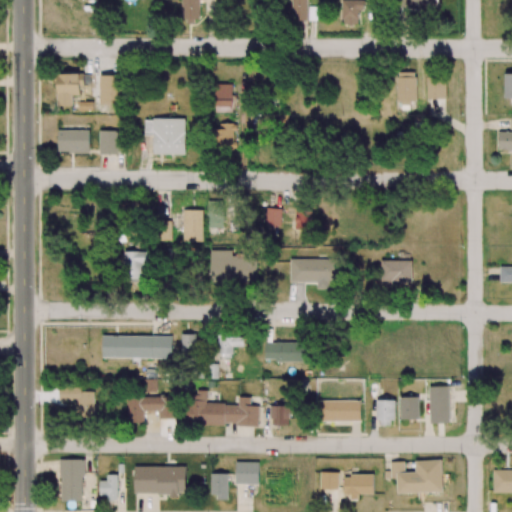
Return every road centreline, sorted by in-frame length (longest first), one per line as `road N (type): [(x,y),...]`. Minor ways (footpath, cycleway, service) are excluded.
road 1 (residential): [(0,167),(25,168),(41,179),(511,180)]
road 2 (residential): [(475,511),(473,0)]
road 3 (tertiary): [(24,511),(24,0)]
road 4 (residential): [(24,47),(511,48)]
road 5 (residential): [(25,310),(511,313)]
road 6 (residential): [(26,444),(511,445)]
